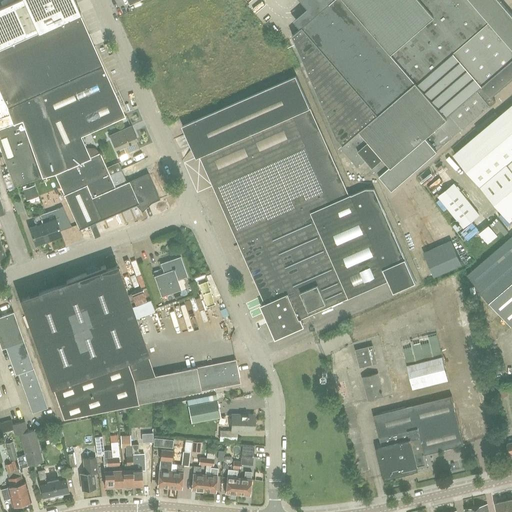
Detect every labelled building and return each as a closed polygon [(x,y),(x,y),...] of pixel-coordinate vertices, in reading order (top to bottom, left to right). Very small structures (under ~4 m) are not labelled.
[(0,6),(0,127),(13,123),(7,106),(0,89),(0,67),(23,58),(14,38),(42,26),(42,27),(51,23),(79,11),(77,5),(78,5),(77,4),(76,4),(73,0),(14,0),(4,5),(0,6)] [(326,0),(329,3),(292,35),(336,137),(342,145),(340,147),(357,166),(365,159),(391,190),(462,129),(488,106),(489,106),(484,100),(490,95),(490,96),(491,95),(511,77),(511,15),(498,0),(326,0)] [(23,58),(0,67),(0,89),(7,106),(13,123),(0,127),(0,147),(10,175),(14,186),(42,176),(54,172),(77,224),(78,227),(79,229),(102,219),(136,204),(138,203),(140,207),(144,205),(145,206),(149,203),(151,202),(159,198),(165,195),(155,171),(155,170),(147,173),(129,181),(127,182),(125,183),(119,170),(110,174),(106,167),(100,152),(99,152),(90,156),(86,147),(81,134),(113,120),(114,122),(116,121),(115,119),(125,115),(89,33),(79,12),(81,11),(80,10),(79,11),(51,23),(42,27),(42,26),(14,38),(23,58)] [(394,292),(416,282),(373,188),(365,189),(351,195),(351,194),(348,195),(296,74),(182,126),(196,158),(199,157),(230,227),(263,300),(261,301),(262,304),(260,305),(275,339),(304,326),(301,319),(388,280),(394,292)] [(490,95),(484,100),(489,106),(488,106),(489,107),(496,101),(491,95),(490,96),(490,95)] [(511,103),(453,153),(511,220),(511,219),(511,103)] [(135,133),(131,125),(110,134),(116,147),(122,144),(126,153),(139,148),(133,134),(135,133)] [(439,165),(444,170),(453,161),(448,157),(439,165)] [(463,227),(479,215),(453,183),(438,196),(463,227)] [(59,217),(55,218),(48,220),(45,212),(40,214),(49,239),(61,235),(60,230),(71,226),(62,206),(56,208),(59,217)] [(49,239),(40,214),(33,217),(36,224),(29,227),(35,244),(49,239)] [(474,220),(461,230),(469,241),(482,231),(474,220)] [(488,243),(498,235),(489,225),(479,232),(488,243)] [(511,235),(466,274),(511,326),(511,324),(511,235)] [(451,240),(423,252),(433,276),(461,264),(451,240)] [(177,279),(186,275),(180,256),(164,262),(166,269),(163,270),(163,272),(154,276),(161,296),(181,289),(177,279)] [(104,387),(97,368),(146,351),(116,265),(106,268),(105,264),(65,280),(66,282),(22,298),(58,403),(104,387)] [(32,413),(48,408),(13,311),(0,315),(0,343),(2,348),(6,347),(16,374),(18,373),(32,413)] [(332,350),(342,345),(340,340),(330,345),(332,350)] [(359,367),(376,363),(372,345),(355,349),(359,367)] [(413,388),(448,379),(442,356),(407,365),(413,388)] [(138,403),(240,382),(235,359),(134,379),(138,403)] [(367,400),(384,396),(378,373),(362,377),(367,400)] [(418,470),(417,468),(427,465),(424,454),(464,444),(451,395),(373,414),(382,449),(377,450),(384,478),(408,472),(418,470)] [(191,422),(220,417),(217,400),(188,405),(191,422)] [(253,431),(253,415),(233,414),(233,430),(220,430),(220,436),(237,436),(237,431),(253,431)] [(11,426),(9,418),(1,420),(3,428),(11,426)] [(29,465),(42,461),(33,429),(27,431),(24,421),(12,424),(15,435),(20,434),(29,465)] [(132,442),(132,432),(122,432),(122,442),(132,442)] [(105,455),(102,436),(94,437),(97,456),(105,455)] [(193,438),(193,450),(203,450),(204,439),(193,438)] [(173,448),(173,439),(163,439),(163,448),(173,448)] [(118,440),(111,441),(112,450),(113,456),(119,456),(120,456),(118,440)] [(17,459),(12,441),(6,442),(11,460),(17,459)] [(131,488),(131,485),(134,485),(132,443),(125,444),(126,463),(125,463),(125,469),(123,469),(124,485),(126,485),(126,488),(131,488)] [(139,461),(144,461),(150,460),(150,447),(138,447),(138,443),(132,443),(134,485),(143,484),(142,468),(140,468),(140,463),(139,463),(139,461)] [(240,461),(240,464),(251,465),(253,445),(242,444),(240,461)] [(157,485),(170,487),(171,470),(173,450),(161,448),(160,462),(157,485)] [(77,466),(75,453),(68,454),(70,467),(77,466)] [(105,470),(104,470),(105,486),(114,486),(113,456),(107,457),(107,463),(104,463),(105,470)] [(113,456),(114,486),(124,485),(123,469),(116,469),(115,464),(119,464),(119,456),(113,456)] [(22,502),(31,500),(26,482),(23,482),(21,475),(20,475),(19,469),(20,468),(17,459),(11,460),(11,463),(13,470),(15,476),(22,502)] [(94,479),(96,479),(95,471),(92,471),(91,459),(84,460),(86,472),(81,473),(83,489),(96,487),(94,479)] [(181,488),(184,464),(177,464),(176,471),(171,470),(170,487),(181,488)] [(59,477),(53,479),(56,494),(57,494),(58,496),(63,495),(63,493),(69,492),(63,465),(58,466),(59,468),(57,469),(59,477)] [(192,489),(204,490),(205,474),(200,473),(201,466),(194,465),(192,489)] [(216,491),(218,468),(211,467),(210,474),(205,474),(204,490),(216,491)] [(55,495),(56,494),(53,479),(47,480),(44,469),(38,470),(40,481),(39,482),(40,488),(42,487),(44,497),(49,496),(49,498),(55,497),(55,495)] [(225,492),(237,493),(239,477),(237,477),(237,470),(227,469),(225,492)] [(250,495),(252,471),(245,470),(244,477),(239,477),(237,493),(250,495)] [(15,476),(9,478),(11,486),(1,488),(4,499),(11,497),(13,505),(22,502),(15,476)] [(509,511),(507,500),(496,503),(497,511),(509,511)]
